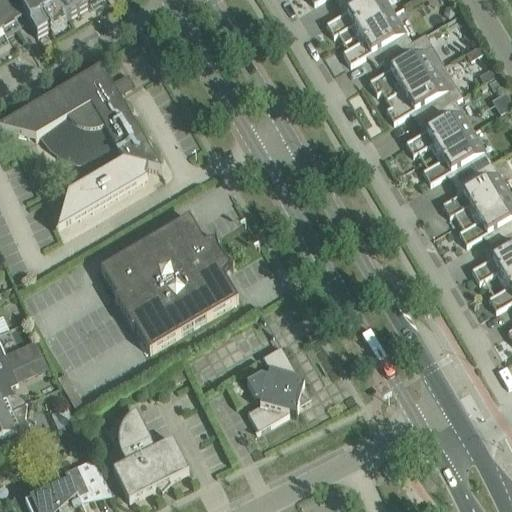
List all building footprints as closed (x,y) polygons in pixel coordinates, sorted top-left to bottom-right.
[(16,24),(24,19),(37,42),(91,11),(90,10),(83,0),(0,0),(0,37),(2,36),(5,41),(4,41),(5,42),(21,33),(16,24)] [(308,0),(315,10),(332,0),(335,0),(341,9),(355,0),(308,0)] [(327,31),(334,44),(351,34),(356,41),(394,19),(383,0),(355,0),(341,9),(347,19),(327,31)] [(351,72),(355,69),(371,60),(377,71),(384,67),(383,66),(412,49),(394,19),(356,41),(360,49),(343,59),(351,72)] [(370,88),(377,101),(382,98),(387,106),(444,72),(426,40),(412,49),(383,66),(384,67),(390,76),(370,88)] [(414,118),(420,128),(462,103),(444,72),(387,106),(391,114),(387,116),(394,129),(414,118)] [(163,178),(102,75),(14,126),(0,134),(0,135),(37,145),(45,141),(47,145),(53,152),(61,158),(69,163),(78,166),(88,168),(92,168),(92,187),(69,200),(59,238),(148,186),(147,184),(149,174),(163,178)] [(423,168),(435,160),(474,138),(456,108),(463,104),(462,103),(420,128),(426,138),(406,150),(414,163),(418,160),(423,168)] [(423,178),(431,191),(450,179),(456,190),(492,168),(474,138),(435,160),(440,168),(423,178)] [(443,211),(450,224),(467,214),(472,222),(510,199),(492,168),(456,190),(462,200),(443,211)] [(459,240),(467,253),(487,241),(492,250),(493,251),(511,239),(511,202),(510,199),(472,222),(476,230),(459,240)] [(133,334),(135,333),(150,359),(239,306),(224,281),(231,271),(229,269),(226,266),(224,263),(222,260),(220,257),(219,254),(218,251),(217,249),(217,247),(204,248),(190,223),(101,276),(117,302),(115,303),(124,318),(133,334)] [(472,277),(480,290),(496,280),(501,288),(511,281),(511,239),(493,251),(492,250),(485,254),(491,265),(472,277)] [(489,305),(496,318),(511,309),(511,281),(501,288),(506,295),(489,305)] [(37,347),(4,360),(5,363),(11,374),(20,371),(23,369),(43,361),(37,347)] [(263,364),(270,377),(248,390),(261,413),(248,420),(259,438),(290,420),(297,422),(306,386),(299,385),(281,353),(280,353),(281,354),(263,364)] [(0,379),(11,375),(11,374),(5,363),(4,360),(0,362),(0,379)] [(11,375),(0,379),(0,421),(26,409),(27,408),(12,397),(10,392),(18,389),(11,375)] [(0,445),(4,444),(10,457),(28,449),(34,446),(25,425),(26,409),(0,421),(0,445)] [(121,457),(122,461),(126,469),(114,476),(129,507),(157,494),(163,500),(171,490),(170,487),(190,477),(174,446),(155,455),(137,418),(134,420),(131,422),(129,424),(126,426),(125,429),(123,431),(122,433),(121,437),(120,441),(119,445),(119,449),(120,454),(121,457)] [(70,489),(49,499),(54,511),(82,511),(78,503),(91,497),(83,479),(79,471),(65,478),(70,489)] [(13,507),(12,509),(12,511),(54,511),(49,499),(45,501),(37,504),(36,503),(35,501),(34,500),(32,499),(30,498),(28,498),(26,498),(23,499),(20,500),(17,501),(15,503),(14,504),(13,507)]
